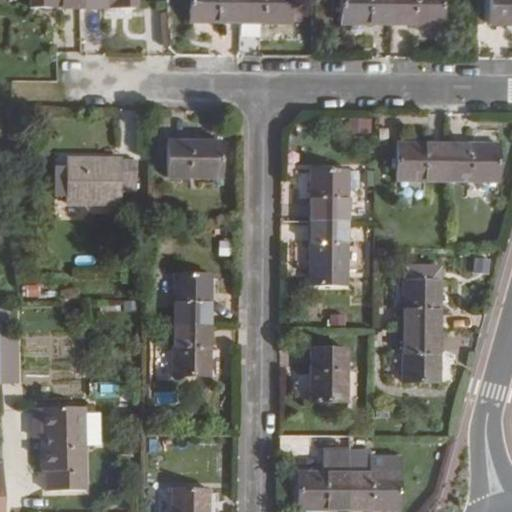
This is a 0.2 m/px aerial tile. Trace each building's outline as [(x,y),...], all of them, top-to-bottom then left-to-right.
[(80,9),(79,0),(27,0),(27,7),(59,7),(59,8),(80,9)] [(137,8),(136,0),(79,0),(80,9),(105,9),(105,7),(137,8)] [(236,23),(236,0),(188,0),(188,23),(236,23)] [(290,24),(290,0),(236,0),(236,23),(290,24)] [(391,25),(391,0),(339,0),(339,24),(391,25)] [(443,25),(442,0),(391,0),(391,25),(443,25)] [(511,26),(511,0),(488,0),(488,26),(511,26)] [(219,178),(219,141),(165,141),(165,179),(219,178)] [(446,182),(447,143),(395,142),(395,181),(446,182)] [(497,183),(498,143),(447,143),(446,182),(497,183)] [(119,205),(119,160),(66,159),(66,166),(66,191),(66,205),(119,205)] [(133,191),(133,160),(120,160),(120,191),(133,191)] [(66,191),(66,166),(55,166),(54,192),(66,191)] [(347,219),(347,170),(308,170),(308,218),(347,219)] [(346,272),(347,219),(308,218),(308,272),(346,272)] [(209,326),(210,274),(172,274),(172,325),(209,326)] [(439,333),(440,281),(401,281),(401,332),(439,333)] [(39,297),(39,285),(24,285),(25,298),(39,297)] [(209,376),(209,326),(172,325),(172,376),(209,376)] [(439,383),(439,333),(401,332),(400,351),(400,382),(439,383)] [(19,334),(0,334),(0,384),(20,384),(19,334)] [(345,403),(346,348),(308,349),(308,402),(345,403)] [(400,351),(388,351),(387,383),(400,382),(400,351)] [(84,490),(83,407),(32,409),(32,439),(40,439),(41,472),(45,472),(46,492),(84,490)] [(388,408),(375,408),(375,418),(388,418),(388,408)] [(307,455),(306,437),(288,438),(288,455),(307,455)] [(348,511),(349,450),(348,449),(322,450),(322,472),(296,472),(296,511),(348,511)] [(398,511),(398,457),(368,456),(370,455),(370,450),(349,450),(348,511),(398,511)] [(206,511),(207,491),(171,490),(170,511),(206,511)]
